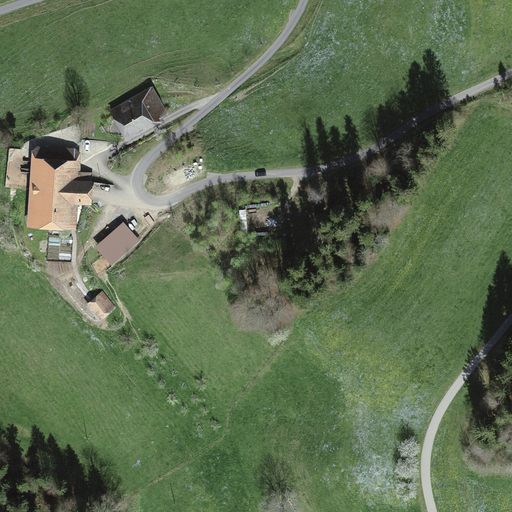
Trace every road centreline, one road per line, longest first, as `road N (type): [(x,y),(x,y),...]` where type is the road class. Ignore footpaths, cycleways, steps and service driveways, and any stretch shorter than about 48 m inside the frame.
road 1 (unclassified): [(304,0),(265,57),(147,159),(136,184),(144,199),(166,201),(223,178),(334,165),(511,73)]
road 2 (unclassified): [(511,304),(432,417),(425,467),(433,511)]
